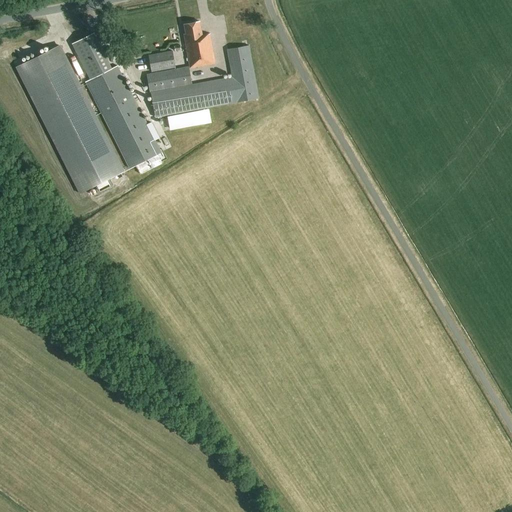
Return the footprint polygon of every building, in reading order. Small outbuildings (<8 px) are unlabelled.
[(200,22),(184,24),(185,34),(184,34),(190,68),(215,64),(210,34),(202,36),(200,22)] [(112,69),(93,33),(72,44),(90,80),(112,69)] [(79,194),(124,171),(60,45),(15,67),(79,194)] [(232,77),(192,85),(189,67),(146,74),(150,93),(151,92),(155,117),(258,98),(249,46),(227,50),(232,77)] [(172,51),(148,56),(151,72),(175,68),(172,51)] [(90,80),(85,82),(101,113),(133,97),(117,66),(112,69),(90,80)] [(133,97),(101,113),(129,169),(161,153),(133,97)] [(164,148),(172,144),(170,140),(162,144),(164,148)] [(0,360),(0,408),(23,388),(0,360)]
